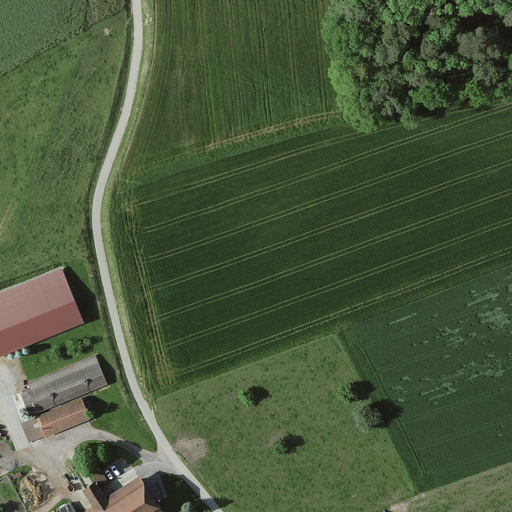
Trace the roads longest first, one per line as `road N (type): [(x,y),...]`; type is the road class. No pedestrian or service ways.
road 1 (unclassified): [(215,511),(175,466),(131,381),(95,245),(96,213),(128,116),(135,0)]
road 2 (unknown): [(177,467),(101,433),(76,434),(64,447)]
